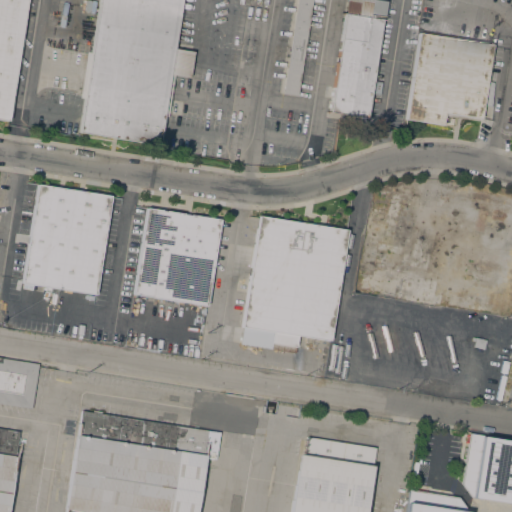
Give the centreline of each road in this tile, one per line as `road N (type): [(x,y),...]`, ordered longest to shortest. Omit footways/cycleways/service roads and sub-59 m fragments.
road 1 (residential): [(511,170),(409,156),(267,192),(0,152)]
road 2 (residential): [(511,425),(0,344)]
